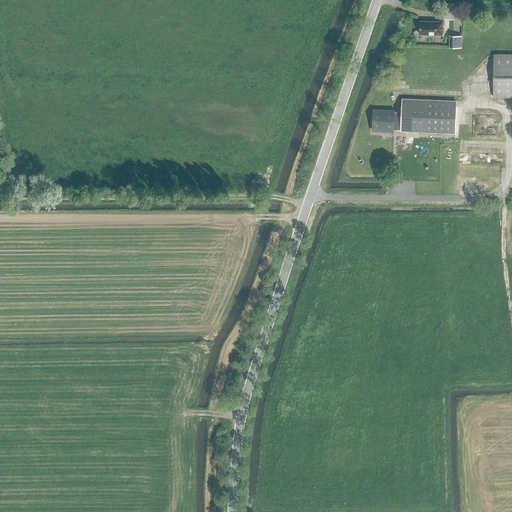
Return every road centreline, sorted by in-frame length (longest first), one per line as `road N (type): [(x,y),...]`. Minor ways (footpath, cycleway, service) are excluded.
road 1 (unclassified): [(233,511),(239,419),(376,0)]
road 2 (track): [(310,197),(0,198)]
